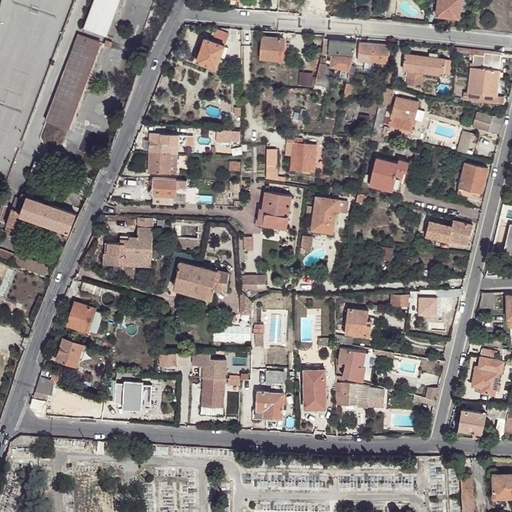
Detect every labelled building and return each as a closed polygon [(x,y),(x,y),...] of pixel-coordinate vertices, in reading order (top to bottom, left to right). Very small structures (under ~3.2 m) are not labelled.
[(94,7),(114,15),(115,15),(120,0),(96,0),(93,7),(94,7)] [(438,0),(437,15),(459,17),(460,11),(460,0),(438,0)] [(107,37),(114,15),(94,7),(87,23),(90,25),(91,25),(90,26),(101,31),(99,34),(107,37)] [(99,34),(101,31),(90,26),(91,25),(90,25),(87,23),(85,29),(99,34)] [(216,30),(212,40),(225,45),(229,34),(219,30),(216,30)] [(100,43),(79,35),(45,122),(68,131),(100,44),(100,43)] [(282,59),(284,42),(284,38),(262,36),(260,57),(279,59),(282,59)] [(205,38),(197,61),(217,69),(221,56),(225,46),(225,45),(212,40),(205,38)] [(340,76),(348,78),(348,75),(349,71),(349,69),(356,44),(330,41),(330,52),(330,55),(335,55),(332,65),(342,68),(340,76)] [(290,43),(284,42),(282,59),(279,59),(279,62),(287,63),(290,43)] [(373,62),(380,63),(387,63),(389,46),(359,44),(358,62),(365,62),(373,63),(373,62)] [(485,56),(474,55),(473,67),(469,93),(496,96),(501,55),(485,53),(485,56)] [(444,73),(446,59),(436,58),(437,55),(430,54),(429,58),(405,55),(403,70),(441,75),(440,79),(445,79),(445,75),(444,75),(444,73)] [(320,63),(315,83),(327,86),(329,77),(323,76),(326,65),(325,64),(326,58),(322,57),(320,63)] [(454,60),(446,59),(444,73),(452,74),(454,60)] [(379,73),(380,63),(373,62),(373,63),(365,62),(364,71),(367,75),(372,75),(375,73),(379,73)] [(408,72),(406,83),(420,86),(422,75),(408,72)] [(344,94),(342,98),(347,99),(348,95),(349,95),(352,85),(351,85),(352,82),(351,82),(347,80),(346,84),(344,94)] [(382,109),(385,110),(388,111),(393,88),(384,86),(379,105),(383,107),(382,109)] [(496,96),(469,93),(469,98),(502,103),(503,97),(496,96)] [(395,96),(388,124),(411,130),(418,102),(395,96)] [(371,135),(376,136),(376,134),(378,129),(380,130),(380,127),(385,110),(382,109),(383,107),(379,105),(371,135)] [(478,111),(474,125),(490,129),(493,116),(478,111)] [(216,129),(215,141),(230,141),(231,130),(216,129)] [(474,131),(465,129),(462,144),(470,146),(474,131)] [(151,133),(150,152),(170,153),(177,154),(178,146),(186,146),(187,135),(151,133)] [(302,143),(293,143),(290,170),(313,172),(316,145),(302,143)] [(267,165),(276,165),(276,149),(267,149),(267,165)] [(170,153),(150,152),(149,172),(169,173),(170,153)] [(170,153),(169,173),(176,173),(177,154),(170,153)] [(402,172),(407,173),(409,163),(400,161),(399,164),(377,158),(370,186),(393,192),(397,176),(400,176),(402,172)] [(466,163),(460,186),(474,190),(483,192),(488,168),(466,163)] [(267,178),(276,180),(276,165),(267,165),(267,178)] [(397,176),(393,192),(399,193),(401,185),(403,177),(400,176),(397,176)] [(154,195),(154,197),(174,198),(174,196),(175,196),(176,186),(189,187),(189,181),(176,180),(176,178),(153,178),(152,195),(154,195)] [(474,190),(460,186),(459,192),(473,195),(474,190)] [(264,225),(287,228),(291,195),(265,191),(262,208),(259,207),(257,222),(263,223),(263,225),(264,225)] [(66,231),(70,232),(77,214),(28,196),(26,201),(22,212),(21,214),(22,215),(66,231)] [(338,214),(340,201),(316,197),(311,231),(334,234),(336,213),(338,214)] [(22,212),(26,201),(16,198),(12,207),(14,208),(13,209),(22,212)] [(347,202),(340,201),(338,214),(345,214),(347,202)] [(17,229),(22,215),(21,214),(22,212),(13,209),(7,226),(17,229)] [(138,227),(154,227),(154,219),(139,219),(138,227)] [(449,240),(450,240),(469,244),(473,226),(454,221),(452,227),(449,240)] [(450,242),(450,240),(449,240),(452,227),(430,222),(426,237),(450,242)] [(153,247),(154,227),(138,227),(138,237),(130,237),(130,240),(122,239),(122,242),(107,242),(106,264),(127,265),(127,260),(145,261),(146,247),(153,247)] [(300,248),(310,250),(313,237),(303,235),(300,248)] [(246,236),(246,250),(254,250),(254,237),(246,236)] [(9,254),(13,245),(8,243),(5,253),(6,253),(9,254)] [(383,248),(381,261),(392,262),(394,249),(383,248)] [(16,255),(15,257),(13,260),(13,263),(33,270),(36,262),(16,255)] [(212,299),(213,291),(227,291),(228,273),(180,261),(174,288),(212,299)] [(45,266),(36,262),(33,270),(42,274),(45,266)] [(101,287),(83,283),(81,290),(97,296),(101,287)] [(101,287),(97,296),(100,297),(101,295),(102,295),(103,294),(105,292),(107,292),(106,289),(101,287)] [(409,294),(409,305),(409,312),(422,312),(422,305),(431,305),(433,305),(433,295),(435,295),(435,294),(449,294),(449,289),(409,291),(409,294)] [(251,313),(251,301),(241,290),(241,313),(251,313)] [(494,292),(482,292),(478,307),(494,307),(494,292)] [(390,294),(390,305),(409,305),(409,294),(390,294)] [(446,295),(435,295),(433,295),(433,305),(446,305),(446,295)] [(89,330),(95,311),(96,309),(75,302),(68,325),(88,331),(89,330)] [(367,325),(368,320),(369,311),(348,308),(347,317),(344,317),(343,325),(346,326),(345,333),(370,336),(371,325),(367,325)] [(103,313),(95,311),(89,330),(96,332),(103,313)] [(335,334),(335,342),(351,345),(352,337),(335,334)] [(262,335),(255,335),(254,347),(261,348),(262,335)] [(76,366),(83,345),(64,338),(61,346),(58,345),(53,358),(76,366)] [(343,377),(362,381),(365,366),(362,365),(365,352),(341,347),(338,361),(345,363),(342,377),(343,377)] [(480,357),(495,360),(498,350),(482,347),(480,357)] [(176,353),(158,353),(159,366),(176,365),(176,353)] [(204,366),(204,378),(225,379),(227,360),(211,359),(211,354),(195,353),(194,366),(203,366),(204,366)] [(495,360),(480,357),(478,367),(476,367),(472,385),(482,387),(486,388),(485,393),(494,394),(495,390),(498,390),(499,384),(496,384),(498,372),(501,373),(503,362),(495,360)] [(326,369),(303,369),(304,410),(326,409),(326,369)] [(266,370),(265,383),(272,384),(272,390),(274,390),(274,392),(257,390),(255,409),(255,416),(260,417),(281,418),(284,384),(284,372),(266,370)] [(62,384),(64,377),(53,372),(50,380),(62,384)] [(53,381),(39,376),(37,381),(52,386),(53,381)] [(225,379),(204,378),(201,405),(223,407),(225,379)] [(116,381),(109,379),(105,400),(115,401),(114,402),(150,404),(152,384),(134,383),(134,381),(131,380),(131,383),(116,382),(116,381)] [(52,386),(37,381),(34,391),(48,393),(50,394),(52,386)] [(335,392),(335,404),(356,406),(357,401),(366,402),(366,406),(382,407),(383,389),(369,386),(369,385),(359,383),(340,382),(340,381),(335,381),(335,392)] [(435,399),(435,400),(438,387),(428,391),(427,397),(435,399)] [(32,398),(47,401),(48,393),(34,391),(32,398)] [(38,415),(44,416),(47,401),(32,398),(30,405),(38,415)] [(511,401),(510,401),(510,404),(503,433),(511,433),(511,401)] [(510,404),(491,403),(488,416),(498,419),(493,439),(502,439),(503,433),(510,404)] [(223,407),(201,405),(201,413),(222,415),(223,407)] [(462,409),(457,437),(481,438),(483,426),(480,426),(480,422),(484,423),(485,413),(462,409)] [(10,442),(9,446),(37,445),(37,436),(20,435),(10,442)] [(511,474),(494,475),(494,498),(509,497),(511,497),(511,474)] [(460,476),(461,511),(473,511),(471,475),(460,476)]
